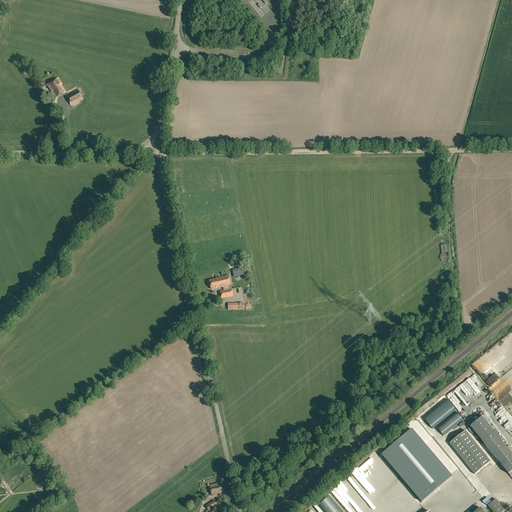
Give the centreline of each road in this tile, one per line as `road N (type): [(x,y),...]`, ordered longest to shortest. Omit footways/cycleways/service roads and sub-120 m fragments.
road 1 (unclassified): [(240,511),(152,140)]
road 2 (track): [(159,151),(511,149)]
road 3 (unclassified): [(0,155),(121,153),(152,140)]
road 4 (unclassified): [(152,140),(166,109),(181,0)]
